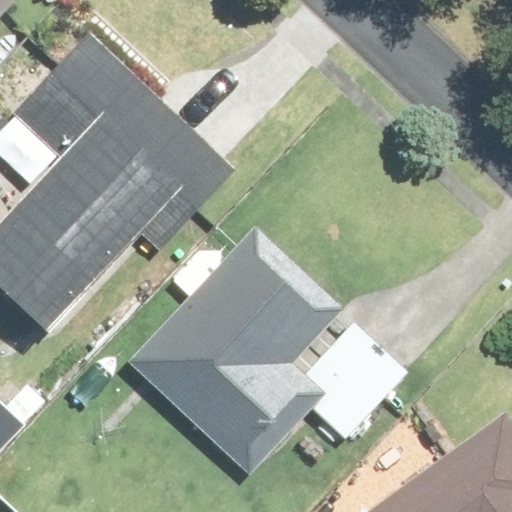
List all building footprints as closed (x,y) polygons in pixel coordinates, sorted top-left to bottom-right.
[(0,0),(0,20),(18,0),(0,0)] [(238,173),(91,31),(5,119),(53,165),(0,220),(0,295),(48,342),(162,225),(175,237),(238,173)] [(418,363),(259,215),(130,353),(254,468),(315,403),(350,436),(418,363)] [(8,409),(0,401),(0,454),(45,403),(27,387),(8,409)] [(511,511),(511,407),(359,511),(511,511)]
